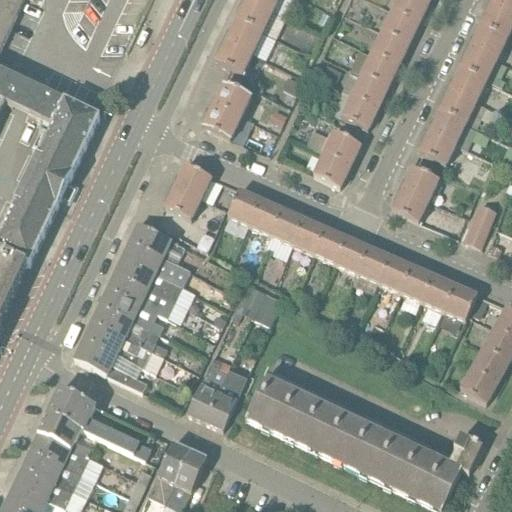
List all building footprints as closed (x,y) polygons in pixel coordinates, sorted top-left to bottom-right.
[(0,0),(0,335),(2,330),(0,328),(27,270),(30,271),(62,203),(70,207),(76,195),(68,191),(100,124),(0,75),(0,55),(24,5),(12,0),(0,0)] [(248,0),(246,5),(274,19),(282,0),(248,0)] [(419,30),(425,18),(429,10),(408,0),(399,0),(391,16),(419,30)] [(408,0),(429,10),(434,0),(433,0),(408,0)] [(511,20),(511,0),(495,0),(491,10),(511,20)] [(246,5),(239,18),(236,25),(264,38),(274,19),(246,5)] [(481,31),(509,44),(511,37),(511,20),(491,10),(481,31)] [(408,53),(413,43),(419,30),(391,16),(380,40),(408,53)] [(236,25),(225,47),(254,61),(264,38),(236,25)] [(470,52),(498,66),(509,44),(481,31),(470,52)] [(398,74),(405,61),(408,53),(380,40),(370,60),(398,74)] [(225,47),(219,61),(215,68),(244,82),(254,61),(225,47)] [(460,74),(488,87),(498,66),(470,52),(460,74)] [(388,95),(393,85),(398,74),(370,60),(360,81),(388,95)] [(449,96),(487,114),(497,92),(488,88),(488,87),(460,74),(449,96)] [(387,105),(384,104),(388,95),(360,81),(350,103),(382,118),(388,105),(387,105)] [(214,111),(241,125),(251,104),(224,90),(214,111)] [(439,116),(468,130),(477,134),(487,114),(449,96),(439,116)] [(368,138),(373,127),(376,129),(377,130),(382,118),(350,103),(340,124),(346,127),(343,133),(364,143),(367,138),(368,138)] [(203,134),(230,147),(241,125),(214,111),(203,134)] [(429,138),(457,152),(468,130),(439,116),(429,138)] [(350,174),(356,161),(361,151),(360,151),(364,143),(343,133),(340,140),(334,138),(323,161),(350,174)] [(419,159),(447,173),(457,152),(429,138),(419,159)] [(340,194),(344,185),(350,174),(323,161),(313,182),(340,194)] [(402,195),(429,208),(443,179),(416,167),(413,174),(412,174),(402,195)] [(174,192),(201,205),(212,183),(185,171),(174,192)] [(174,192),(164,213),(191,226),(201,205),(174,192)] [(392,216),(419,229),(429,208),(402,195),(392,216)] [(227,224),(250,235),(262,206),(240,196),(227,224)] [(250,235),(270,244),(283,215),(262,206),(250,235)] [(466,248),(481,254),(496,217),(481,211),(466,248)] [(270,244),(292,253),(304,224),(283,215),(270,244)] [(292,253),(314,263),(326,234),(304,224),(292,253)] [(129,249),(190,279),(200,285),(204,278),(187,269),(193,258),(138,230),(129,249)] [(314,263),(336,273),(349,244),(326,234),(314,263)] [(336,273),(356,282),(369,253),(349,244),(336,273)] [(187,285),(190,279),(129,249),(121,265),(171,288),(191,298),(196,289),(187,285)] [(356,282),(378,291),(391,263),(369,253),(356,282)] [(378,291),(398,300),(411,271),(391,263),(378,291)] [(114,280),(149,297),(175,309),(179,300),(168,295),(171,288),(121,265),(114,280)] [(398,300),(421,310),(433,281),(411,271),(398,300)] [(106,297),(142,313),(168,325),(172,316),(146,303),(149,297),(114,280),(106,297)] [(421,310),(443,320),(455,291),(433,281),(421,310)] [(241,309),(258,317),(266,299),(249,291),(241,309)] [(443,320),(464,329),(478,301),(455,291),(443,320)] [(99,313),(134,329),(160,342),(164,332),(138,320),(142,313),(106,297),(99,313)] [(258,317),(254,324),(270,332),(277,318),(282,307),(266,299),(258,317)] [(91,329),(150,357),(160,362),(165,352),(130,336),(134,329),(99,313),(91,329)] [(511,340),(511,316),(506,313),(496,331),(511,340)] [(83,345),(127,366),(144,375),(143,375),(160,383),(164,373),(147,365),(150,357),(91,329),(83,345)] [(510,367),(511,364),(511,340),(496,331),(484,353),(510,367)] [(142,399),(148,389),(130,379),(122,376),(127,366),(83,345),(74,366),(142,399)] [(499,388),(504,379),(510,367),(484,353),(473,374),(499,388)] [(186,420),(204,429),(219,396),(227,380),(220,376),(221,373),(211,368),(186,420)] [(486,411),(492,401),(499,388),(473,374),(460,397),(486,411)] [(246,427),(270,438),(293,390),(269,379),(246,427)] [(204,429),(222,437),(237,405),(246,386),(232,380),(231,381),(227,380),(219,396),(204,429)] [(293,390),(270,438),(295,450),(317,402),(293,390)] [(145,468),(150,456),(89,426),(95,412),(60,395),(48,420),(82,438),(98,446),(145,468)] [(317,402),(295,450),(319,461),(342,413),(317,402)] [(342,413),(319,461),(343,473),(366,425),(342,413)] [(38,439),(89,464),(93,456),(77,448),(82,438),(48,420),(38,439)] [(368,484),(390,436),(366,425),(343,473),(368,484)] [(390,436),(368,484),(392,496),(415,448),(390,436)] [(136,445),(148,450),(151,442),(139,437),(136,445)] [(82,479),(89,464),(38,439),(31,455),(82,479)] [(469,446),(458,469),(439,460),(417,508),(425,511),(444,511),(461,477),(468,480),(482,452),(477,450),(478,449),(473,447),(473,448),(469,446)] [(148,502),(165,510),(190,456),(173,448),(148,502)] [(439,460),(415,448),(392,496),(417,508),(439,460)] [(74,497),(82,479),(31,455),(22,472),(74,497)] [(165,510),(168,511),(184,511),(207,463),(190,456),(165,510)] [(63,511),(66,511),(74,497),(22,472),(14,489),(63,511)] [(137,487),(147,491),(152,480),(142,476),(137,487)] [(130,502),(140,506),(147,491),(137,487),(130,502)] [(63,511),(14,489),(6,505),(20,511),(63,511)] [(125,511),(136,511),(140,506),(130,502),(125,511)]
